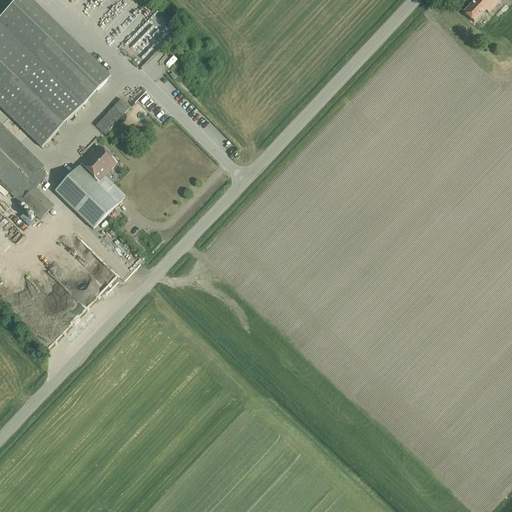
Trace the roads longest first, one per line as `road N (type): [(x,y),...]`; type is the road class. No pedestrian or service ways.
road 1 (tertiary): [(0,438),(414,0)]
road 2 (unknown): [(51,0),(122,69),(54,158)]
road 3 (unknown): [(126,304),(63,230),(41,234),(21,263),(0,259)]
